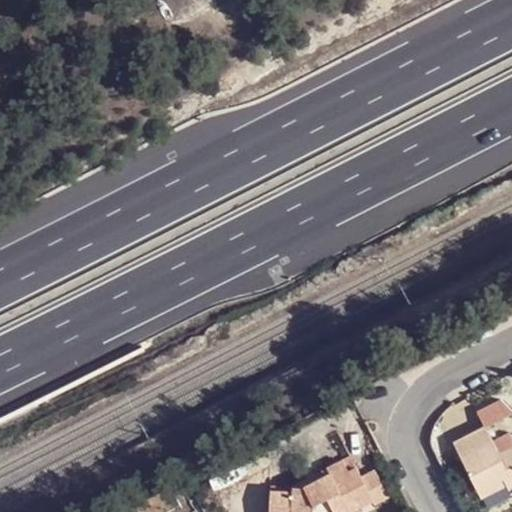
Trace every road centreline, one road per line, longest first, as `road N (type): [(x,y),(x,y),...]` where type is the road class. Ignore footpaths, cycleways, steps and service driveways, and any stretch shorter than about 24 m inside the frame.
road 1 (motorway): [(0,356),(511,95)]
road 2 (motorway): [(511,12),(0,273)]
road 3 (residential): [(438,511),(406,446),(406,423),(432,387),(511,346)]
